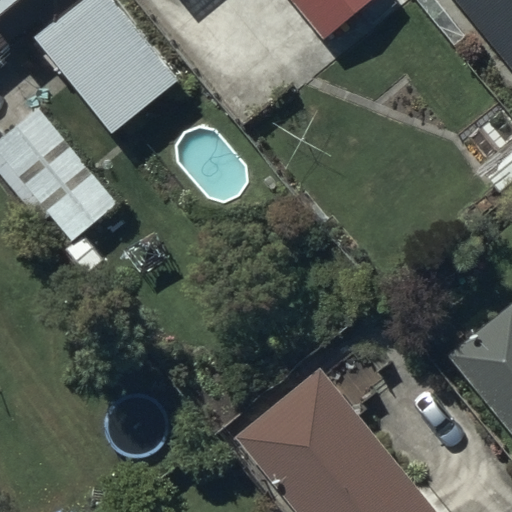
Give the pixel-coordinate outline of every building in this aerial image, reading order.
[(45,28),(34,37),(114,136),(183,81),(118,0),(0,0),(0,52),(39,21),(45,28)] [(226,0),(190,0),(162,23),(229,105),(279,64),(226,0)] [(411,2),(408,0),(342,0),(368,34),(411,2)] [(511,0),(453,0),(511,71),(511,0)] [(119,205),(40,110),(0,142),(0,174),(41,224),(50,216),(74,245),(66,251),(87,276),(105,261),(83,234),(119,205)] [(511,304),(448,356),(511,434),(511,304)] [(434,511),(321,371),(237,439),(295,511),(434,511)]
